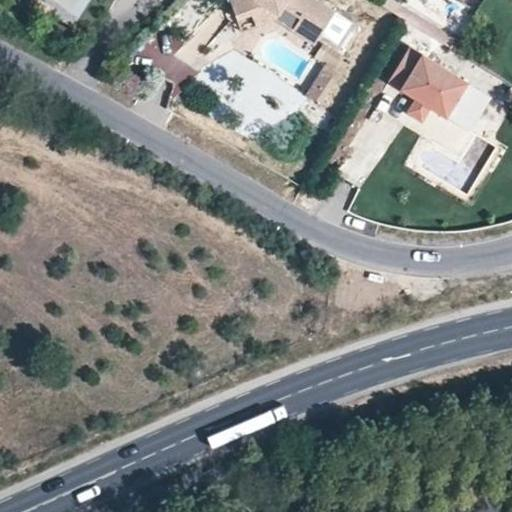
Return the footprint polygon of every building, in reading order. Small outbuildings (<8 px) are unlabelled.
[(43,1),(41,0),(33,0),(31,5),(38,9),(43,1)] [(273,10),(278,2),(300,16),(298,20),(321,34),(334,11),(316,0),(227,0),(237,20),(250,14),(254,21),(270,16),(273,10)] [(393,0),(387,0),(384,6),(453,50),(459,40),(393,0)] [(254,21),(256,27),(275,19),(278,14),(273,10),(270,16),(254,21)] [(298,20),(293,30),(315,44),(321,34),(298,20)] [(448,116),(468,81),(411,44),(390,80),(417,97),(432,106),(448,116)] [(308,97),(328,105),(347,57),(326,49),(308,97)] [(448,116),(471,130),(492,96),(468,81),(448,116)] [(408,111),(424,120),(432,106),(417,97),(408,111)]
